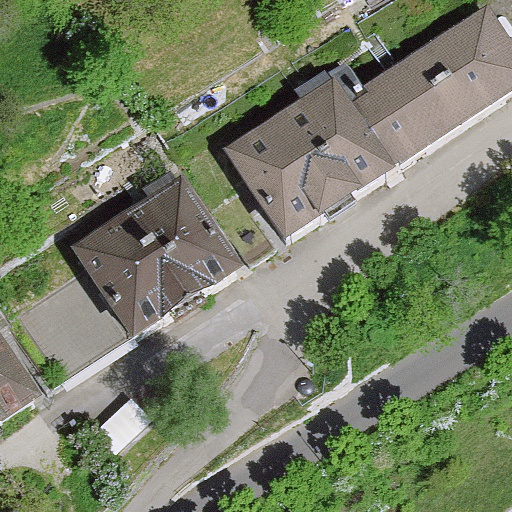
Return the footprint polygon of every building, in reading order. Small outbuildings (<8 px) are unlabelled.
[(511,0),(502,0),(477,18),(511,70),(511,0)] [(511,95),(511,70),(477,18),(347,104),(334,83),(224,156),(285,247),(390,177),(394,174),(417,159),(508,99),(511,95)] [(237,276),(177,186),(67,258),(79,276),(127,348),(237,276)] [(60,391),(127,348),(79,276),(13,319),(60,391)] [(0,422),(38,398),(0,339),(0,422)] [(132,402),(95,433),(112,453),(149,421),(132,402)]
